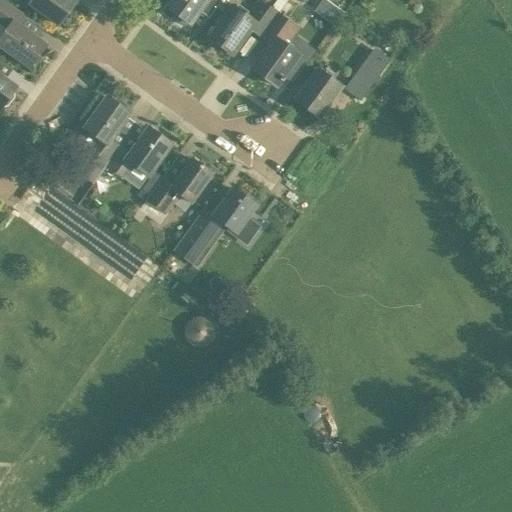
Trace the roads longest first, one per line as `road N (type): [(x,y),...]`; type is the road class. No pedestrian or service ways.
road 1 (residential): [(91,39),(278,169)]
road 2 (residential): [(6,199),(4,161),(91,39)]
